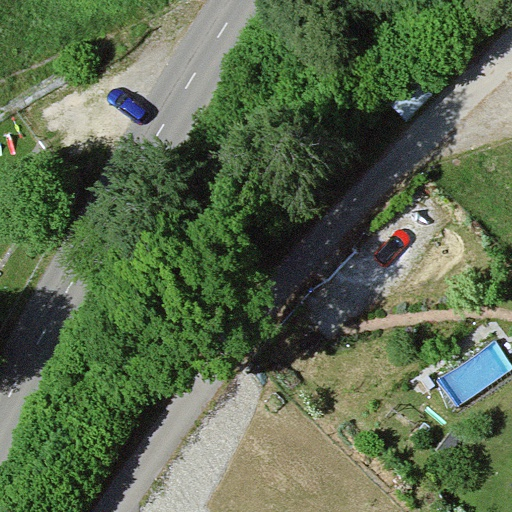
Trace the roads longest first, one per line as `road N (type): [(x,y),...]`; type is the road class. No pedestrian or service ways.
road 1 (residential): [(511,49),(374,181),(110,511)]
road 2 (tertiary): [(242,0),(0,415)]
